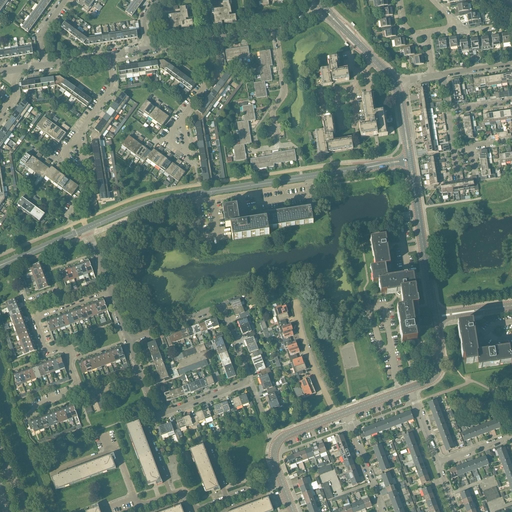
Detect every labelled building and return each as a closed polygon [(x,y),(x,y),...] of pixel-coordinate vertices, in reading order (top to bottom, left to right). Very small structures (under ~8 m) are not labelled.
[(42,0),(38,6),(45,11),(49,5),(42,0)] [(78,0),(77,3),(82,7),(83,5),(85,6),(87,7),(88,9),(89,9),(92,5),(87,2),(86,4),(80,0),(78,0)] [(134,1),(130,6),(137,11),(141,6),(134,1)] [(224,9),(221,9),(213,10),(216,28),(223,26),(223,22),(224,22),(225,24),(237,22),(236,15),(230,16),(230,14),(232,14),(230,2),(223,3),(224,9)] [(463,4),(458,5),(459,12),(465,11),(466,15),(467,15),(472,14),(472,10),(469,11),(468,4),(466,4),(463,4)] [(38,6),(34,11),(41,16),(45,11),(38,6)] [(132,17),(137,11),(130,6),(126,12),(132,17)] [(177,14),(170,15),(173,32),(180,31),(179,27),(181,26),(182,29),(194,27),(193,20),(187,21),(186,19),(189,18),(187,6),(180,7),(181,14),(177,14)] [(383,17),(393,15),(392,8),(386,9),(385,6),(378,7),(379,11),(382,10),(383,17)] [(37,22),(41,16),(34,11),(30,17),(37,22)] [(467,15),(468,22),(469,21),(470,25),(481,23),(481,19),(480,19),(479,13),(477,13),(472,14),(467,15)] [(30,17),(26,22),(33,27),(37,22),(30,17)] [(381,28),(388,27),(391,27),(390,19),(384,20),(383,17),(377,18),(377,22),(380,21),(381,28)] [(67,32),(72,25),(66,21),(61,28),(67,32)] [(29,33),(33,27),(26,22),(22,28),(29,33)] [(67,32),(73,36),(78,29),(72,25),(67,32)] [(396,37),(395,29),(389,30),(388,27),(381,28),(382,32),(385,31),(386,38),(391,37),(396,37)] [(78,40),(83,33),(78,29),(73,36),(78,40)] [(123,30),(123,32),(124,41),(131,40),(130,31),(130,29),(123,30)] [(137,30),(130,31),(131,40),(138,38),(137,30)] [(123,32),(116,33),(117,42),(124,41),(123,32)] [(78,40),(84,44),(86,41),(88,41),(89,38),(83,33),(78,40)] [(116,33),(109,34),(111,43),(117,42),(116,33)] [(511,47),(509,33),(502,34),(503,41),(499,41),(500,45),(500,48),(504,47),(504,48),(511,47)] [(111,43),(109,34),(102,35),(104,44),(111,43)] [(97,45),(104,44),(102,35),(95,36),(97,45)] [(492,42),(489,43),(490,46),(490,49),(494,49),(493,46),(500,45),(499,41),(499,35),(491,36),(492,42)] [(95,36),(89,38),(88,41),(86,41),(84,44),(87,46),(97,45),(95,36)] [(396,37),(391,37),(391,41),(394,40),(395,47),(400,47),(406,46),(405,39),(398,40),(398,36),(396,37)] [(446,43),(447,49),(447,51),(451,51),(450,48),(457,47),(456,37),(449,38),(450,42),(446,43)] [(482,44),(479,44),(478,44),(479,51),(490,49),(490,46),(489,43),(488,37),(481,38),(482,44)] [(440,49),(447,49),(446,43),(445,38),(438,40),(439,44),(435,44),(437,53),(440,52),(440,49)] [(471,43),(468,44),(469,50),(469,52),(470,56),(471,63),(474,62),(473,56),(473,52),(479,51),(478,44),(479,44),(478,38),(470,39),(471,43)] [(461,47),(457,48),(458,54),(462,54),(462,53),(469,52),(469,50),(468,44),(467,40),(460,41),(461,47)] [(406,46),(400,47),(401,50),(403,50),(404,56),(409,56),(415,55),(414,48),(408,49),(407,45),(406,46)] [(11,47),(13,58),(20,57),(18,48),(18,46),(16,47),(11,47)] [(25,47),(27,56),(34,55),(32,46),(25,47)] [(9,48),(4,48),(5,51),(6,59),(13,58),(11,47),(9,48)] [(25,47),(18,48),(20,57),(27,56),(25,47)] [(250,57),(248,47),(241,48),(242,58),(250,57)] [(241,48),(233,49),(235,60),(242,58),(241,48)] [(227,61),(235,60),(233,49),(226,50),(227,61)] [(270,50),(259,52),(260,60),(271,58),(270,50)] [(416,55),(415,55),(409,56),(410,60),(409,63),(411,66),(424,64),(423,57),(417,58),(416,55)] [(339,66),(338,57),(329,59),(330,67),(329,67),(329,69),(321,70),(323,86),(332,85),(332,83),(349,81),(348,71),(338,73),(336,66),(339,66)] [(271,58),(260,60),(262,67),(270,66),(273,66),(271,58)] [(164,60),(158,61),(159,70),(162,70),(164,72),(170,65),(164,60)] [(152,71),(151,62),(145,63),(146,72),(146,74),(153,73),(152,71)] [(170,65),(164,72),(170,75),(175,68),(170,65)] [(127,78),(127,75),(125,66),(119,67),(120,76),(120,79),(127,78)] [(259,67),(260,75),(271,73),(270,66),(262,67),(259,67)] [(175,68),(170,75),(175,79),(180,72),(175,68)] [(225,75),(232,80),(236,74),(229,69),(225,75)] [(180,72),(175,79),(180,83),(185,76),(180,72)] [(260,75),(261,82),(265,82),(272,81),(271,73),(260,75)] [(222,80),(228,85),(232,80),(225,75),(222,80)] [(60,76),(54,78),(55,86),(58,86),(61,88),(66,81),(60,76)] [(185,76),(180,83),(186,87),(191,80),(185,76)] [(191,80),(186,87),(191,91),(196,84),(195,83),(196,83),(194,81),(193,82),(191,80)] [(218,85),(225,90),(228,85),(222,80),(218,85)] [(66,81),(61,88),(66,92),(71,85),(66,81)] [(21,83),(19,83),(20,87),(22,87),(23,91),(29,90),(28,82),(21,83)] [(255,91),(266,89),(265,82),(261,82),(254,83),(255,91)] [(418,94),(427,93),(426,87),(428,87),(428,84),(420,85),(420,88),(417,89),(418,94)] [(76,88),(71,85),(66,92),(64,94),(69,98),(71,95),(76,88)] [(214,91),(216,92),(221,96),(225,90),(218,85),(214,91)] [(76,88),(71,95),(76,99),(82,92),(76,88)] [(267,97),(266,89),(255,91),(256,99),(267,97)] [(210,96),(217,101),(221,96),(216,92),(214,91),(210,96)] [(87,96),(82,92),(76,99),(82,103),(87,96)] [(118,98),(125,104),(129,98),(122,93),(118,98)] [(379,137),(388,136),(384,111),(374,113),(371,95),(362,96),(366,121),(369,120),(370,127),(359,129),(361,138),(378,135),(379,137)] [(92,100),(87,96),(82,103),(87,107),(92,100)] [(206,101),(213,106),(217,101),(210,96),(206,101)] [(464,101),(463,96),(454,97),(455,102),(457,102),(457,105),(465,104),(465,101),(464,101)] [(115,104),(122,109),(125,104),(118,98),(115,104)] [(144,113),(151,104),(147,100),(139,111),(143,115),(144,113)] [(24,101),(20,107),(27,112),(31,107),(24,101)] [(202,106),(209,112),(213,106),(206,101),(202,106)] [(111,109),(118,114),(122,109),(115,104),(111,109)] [(156,107),(151,104),(144,113),(149,117),(156,107)] [(242,106),(244,114),(254,113),(253,105),(242,106)] [(198,112),(205,117),(209,112),(202,106),(198,112)] [(20,107),(16,112),(23,117),(27,112),(20,107)] [(160,110),(156,107),(149,117),(153,120),(160,110)] [(107,114),(114,119),(118,114),(111,109),(107,114)] [(157,124),(165,114),(166,111),(164,110),(162,112),(160,110),(153,120),(153,121),(153,122),(156,124),(157,124)] [(16,112),(12,117),(19,122),(23,117),(16,112)] [(194,117),(195,124),(203,122),(203,120),(205,117),(198,112),(194,117)] [(255,120),(254,113),(244,114),(245,121),(245,122),(248,121),(255,120)] [(103,120),(110,125),(114,119),(107,114),(103,120)] [(167,115),(165,114),(157,124),(157,125),(161,128),(169,117),(167,115)] [(12,117),(8,122),(16,128),(19,122),(12,117)] [(37,127),(41,130),(48,120),(44,117),(37,127)] [(328,154),(327,153),(327,150),(328,150),(329,152),(353,149),(352,140),(333,142),(332,136),(335,135),(333,119),(324,120),(325,130),(315,131),(319,156),(324,155),(328,154)] [(41,130),(41,131),(45,134),(53,124),(48,120),(41,130)] [(99,125),(106,130),(110,125),(103,120),(99,125)] [(249,129),(248,121),(245,122),(245,121),(237,123),(238,130),(249,129)] [(8,122),(5,128),(12,133),(16,128),(8,122)] [(53,124),(45,134),(50,137),(50,136),(57,127),(53,124)] [(95,130),(102,136),(106,130),(99,125),(95,130)] [(50,136),(55,140),(62,130),(57,127),(50,136)] [(5,128),(1,133),(8,138),(12,133),(5,128)] [(238,130),(240,138),(250,136),(249,129),(238,130)] [(55,140),(54,141),(58,144),(59,143),(66,133),(62,130),(55,140)] [(91,136),(92,142),(100,141),(100,138),(102,136),(95,130),(91,136)] [(1,133),(0,133),(0,140),(4,144),(6,145),(10,140),(8,138),(1,133)] [(122,145),(127,149),(134,139),(129,136),(122,145)] [(251,144),(250,136),(240,138),(241,145),(244,145),(251,144)] [(134,139),(127,149),(131,152),(138,143),(140,141),(138,139),(136,141),(134,139)] [(143,146),(138,143),(131,152),(136,156),(143,146)] [(233,146),(234,154),(245,152),(244,145),(241,145),(233,146)] [(136,156),(134,157),(139,160),(140,159),(148,147),(147,146),(145,148),(143,146),(136,156)] [(435,146),(426,148),(427,155),(439,153),(438,146),(435,146)] [(148,147),(140,159),(141,159),(140,160),(143,162),(144,162),(147,159),(151,153),(151,152),(149,151),(150,149),(148,147)] [(154,149),(151,152),(151,153),(147,159),(151,162),(158,153),(154,149)] [(480,160),(491,159),(491,153),(490,153),(490,149),(480,151),(480,155),(479,155),(480,160)] [(287,151),(288,162),(296,161),(295,150),(287,151)] [(288,162),(287,151),(279,152),(281,163),(288,162)] [(246,160),(245,152),(234,154),(235,162),(246,160)] [(273,164),(274,164),(281,163),(279,152),(272,154),(272,156),(273,164)] [(21,162),(20,164),(24,167),(25,166),(32,156),(27,153),(21,162)] [(163,156),(158,153),(151,162),(156,165),(163,156)] [(208,155),(200,156),(201,162),(209,161),(213,160),(212,154),(208,155)] [(25,166),(30,169),(37,160),(32,156),(25,166)] [(156,165),(160,169),(167,159),(163,156),(156,165)] [(272,156),(265,157),(266,168),(274,167),(274,164),(273,164),(272,156)] [(265,157),(257,158),(259,169),(266,168),(265,157)] [(250,159),(251,170),(259,169),(257,158),(250,159)] [(160,169),(159,171),(163,174),(165,172),(172,163),(167,159),(160,169)] [(30,169),(34,172),(41,163),(37,160),(30,169)] [(34,172),(39,176),(46,166),(41,163),(34,172)] [(176,166),(172,163),(165,172),(169,175),(176,166)] [(169,175),(168,177),(172,180),(174,179),(181,169),(178,167),(180,165),(178,164),(176,166),(169,175)] [(50,169),(46,166),(39,176),(43,179),(45,177),(45,176),(50,169)] [(45,177),(49,180),(56,170),(52,167),(50,169),(45,176),(45,177)] [(181,169),(174,179),(178,182),(185,173),(181,169)] [(492,169),(490,170),(481,171),(482,177),(485,176),(486,180),(495,178),(495,175),(493,175),(492,169)] [(49,180),(54,183),(61,173),(56,170),(49,180)] [(54,183),(58,186),(65,177),(61,173),(54,183)] [(212,181),(211,174),(202,175),(204,182),(212,181)] [(58,186),(63,189),(70,180),(65,177),(58,186)] [(437,189),(438,188),(438,186),(438,184),(439,184),(438,178),(429,180),(431,189),(437,189)] [(478,189),(476,181),(473,181),(473,178),(467,179),(469,190),(478,189)] [(63,189),(67,193),(69,190),(74,183),(70,180),(63,189)] [(74,183),(69,190),(67,193),(72,196),(79,186),(74,183)] [(441,185),(438,186),(438,188),(439,193),(442,192),(443,197),(448,196),(448,193),(446,184),(441,185)] [(100,194),(101,200),(112,199),(111,192),(108,193),(100,194)] [(23,197),(16,206),(21,210),(28,200),(23,197)] [(32,203),(28,200),(21,210),(26,213),(32,203)] [(37,207),(32,203),(26,213),(30,216),(37,207)] [(41,210),(37,207),(30,216),(34,220),(41,210)] [(313,224),(311,211),(311,210),(303,211),(265,217),(266,221),(239,225),(239,222),(236,208),(237,208),(237,207),(223,209),(223,210),(226,227),(231,227),(233,241),(269,235),(268,230),(313,224)] [(46,213),(41,210),(34,220),(39,223),(37,224),(41,227),(45,222),(42,219),(46,213)] [(397,293),(400,295),(401,294),(402,294),(404,308),(398,309),(401,328),(400,328),(400,331),(402,331),(403,341),(416,340),(415,332),(417,332),(416,325),(414,326),(411,307),(417,306),(412,276),(403,277),(402,275),(401,275),(398,276),(398,278),(387,280),(384,266),(389,265),(387,250),(390,249),(389,243),(386,244),(385,236),(372,238),(376,266),(372,267),(374,282),(380,281),(382,293),(387,292),(398,291),(398,292),(397,293)] [(84,264),(88,274),(93,272),(89,262),(84,264)] [(32,272),(42,268),(41,263),(30,267),(32,272)] [(80,265),(83,276),(88,274),(84,264),(80,265)] [(79,278),(83,276),(80,265),(75,267),(79,278)] [(75,267),(70,269),(74,279),(79,278),(75,267)] [(32,272),(34,277),(44,273),(42,268),(32,272)] [(66,271),(69,281),(74,279),(70,269),(66,271)] [(60,272),(64,283),(69,281),(66,271),(60,272)] [(34,277),(35,281),(46,278),(44,273),(34,277)] [(35,281),(37,286),(48,282),(46,278),(35,281)] [(49,287),(48,282),(37,286),(39,291),(49,287)] [(233,309),(242,306),(240,299),(242,299),(241,296),(235,298),(236,301),(231,303),(233,309)] [(7,308),(18,304),(16,299),(5,303),(7,308)] [(99,302),(103,313),(108,311),(104,301),(99,302)] [(103,315),(103,313),(99,302),(94,304),(98,315),(99,317),(103,315)] [(20,309),(18,304),(7,308),(9,313),(20,309)] [(89,306),(93,317),(98,315),(94,304),(89,306)] [(276,316),(276,317),(288,313),(286,307),(282,308),(281,305),(274,308),(276,316)] [(89,306),(85,308),(89,318),(93,317),(89,306)] [(248,311),(245,312),(242,306),(233,309),(235,316),(241,314),(242,317),(249,314),(248,311)] [(80,309),(84,320),(89,318),(85,308),(80,309)] [(9,313),(11,317),(21,313),(20,309),(9,313)] [(80,309),(75,311),(79,322),(84,320),(80,309)] [(71,313),(74,324),(79,322),(75,311),(71,313)] [(13,322),(23,318),(21,313),(11,317),(13,322)] [(71,313),(66,315),(70,325),(74,324),(71,313)] [(276,317),(279,325),(286,323),(285,320),(289,319),(287,315),(288,314),(288,313),(276,317)] [(249,314),(242,317),(243,320),(238,322),(240,328),(249,325),(252,324),(249,317),(250,317),(249,314)] [(61,316),(65,327),(70,325),(66,315),(61,316)] [(61,329),(65,327),(61,316),(57,318),(61,329)] [(25,323),(23,318),(13,322),(14,327),(25,323)] [(57,318),(52,320),(56,331),(61,329),(57,318)] [(216,318),(210,320),(213,328),(219,326),(216,318)] [(47,322),(51,332),(56,331),(52,320),(47,322)] [(213,328),(210,320),(204,323),(207,331),(213,328)] [(511,353),(510,354),(509,349),(494,352),(493,349),(487,350),(488,353),(476,354),(473,336),(476,335),(475,329),(472,329),(471,322),(459,324),(464,358),(465,363),(477,361),(478,367),(511,362),(511,366),(511,353)] [(14,327),(16,331),(27,328),(25,323),(14,327)] [(204,323),(198,325),(201,333),(207,331),(204,323)] [(281,334),(293,330),(291,324),(287,326),(286,323),(279,325),(282,333),(281,334)] [(201,333),(198,325),(192,327),(195,335),(201,333)] [(242,335),(248,333),(249,336),(255,333),(254,330),(251,331),(249,325),(240,328),(242,335)] [(192,327),(186,329),(189,337),(195,335),(192,327)] [(18,336),(28,332),(27,328),(16,331),(18,336)] [(189,337),(186,329),(181,332),(184,340),(189,337)] [(281,334),(284,342),(291,340),(290,337),(293,336),(291,331),(293,330),(281,334)] [(18,336),(20,341),(30,337),(28,332),(18,336)] [(181,332),(175,334),(178,342),(184,340),(181,332)] [(255,333),(249,336),(250,338),(245,340),(247,347),(256,343),(254,337),(256,336),(255,333)] [(166,338),(167,341),(169,346),(172,345),(172,344),(178,342),(175,334),(169,336),(169,337),(166,338)] [(21,345),(32,342),(30,337),(20,341),(21,345)] [(217,350),(225,346),(222,340),(221,338),(218,339),(212,341),(213,344),(215,344),(217,350)] [(284,342),(287,351),(298,347),(297,347),(295,342),(292,343),(291,340),(284,342)] [(149,350),(157,347),(155,341),(147,344),(149,350)] [(21,345),(23,350),(34,346),(32,342),(21,345)] [(249,353),(255,351),(256,354),(262,352),(261,349),(259,350),(256,343),(247,347),(249,353)] [(25,355),(35,351),(34,346),(23,350),(25,355)] [(217,350),(219,355),(227,352),(225,346),(217,350)] [(157,347),(149,350),(152,356),(159,353),(157,347)] [(287,351),(290,360),(297,357),(296,354),(300,353),(298,347),(287,351)] [(116,350),(120,361),(125,359),(121,348),(116,350)] [(116,350),(112,352),(116,362),(120,361),(116,350)] [(116,362),(112,352),(107,353),(111,364),(116,363),(116,362)] [(219,355),(221,361),(229,358),(227,352),(219,355)] [(262,352),(256,354),(257,357),(252,359),(254,366),(263,362),(261,356),(263,355),(262,352)] [(107,353),(102,355),(106,366),(111,364),(107,353)] [(162,359),(159,353),(152,356),(154,362),(162,359)] [(98,357),(101,367),(106,366),(102,355),(98,357)] [(293,368),(304,364),(302,361),(300,356),(297,357),(290,360),(291,363),(293,362),(295,367),(293,368)] [(101,367),(98,357),(93,359),(97,369),(97,370),(102,369),(101,367)] [(56,359),(60,370),(65,368),(61,358),(56,359)] [(221,361),(224,367),(231,364),(229,358),(221,361)] [(56,359),(51,361),(55,372),(60,370),(56,359)] [(88,360),(92,371),(97,369),(93,359),(88,360)] [(162,359),(154,362),(156,368),(164,365),(162,359)] [(88,360),(84,362),(87,373),(92,371),(88,360)] [(47,363),(50,374),(55,372),(51,361),(47,363)] [(79,364),(83,374),(87,373),(84,362),(79,364)] [(269,367),(266,369),(263,362),(254,366),(257,372),(262,370),(263,373),(270,370),(269,367)] [(46,375),(50,374),(47,363),(42,365),(46,375)] [(224,367),(226,373),(234,370),(231,364),(224,367)] [(293,368),(296,377),(299,376),(303,374),(302,371),(306,370),(304,364),(293,368)] [(42,365),(37,366),(41,377),(46,375),(42,365)] [(166,371),(164,365),(156,368),(158,374),(166,371)] [(32,368),(36,379),(41,377),(37,366),(32,368)] [(32,368),(27,370),(31,381),(36,379),(32,368)] [(23,372),(27,382),(31,381),(27,370),(23,372)] [(236,376),(234,370),(226,373),(228,379),(236,376)] [(261,384),(270,381),(268,375),(271,373),(270,370),(263,373),(264,376),(259,378),(261,384)] [(166,371),(158,374),(160,380),(164,379),(165,382),(171,379),(170,376),(168,377),(166,371)] [(23,372),(18,373),(22,384),(27,382),(23,372)] [(13,375),(17,386),(22,384),(18,373),(13,375)] [(211,376),(205,379),(208,387),(214,384),(211,376)] [(303,398),(316,394),(313,386),(314,385),(312,382),(311,383),(309,378),(301,382),(299,376),(296,377),(298,383),(299,383),(298,383),(299,382),(301,388),(300,388),(302,393),(303,393),(305,398),(304,398),(303,398)] [(196,391),(202,389),(199,381),(199,379),(195,380),(196,382),(193,383),(196,391)] [(199,381),(202,389),(208,387),(205,379),(199,381)] [(275,387),(273,387),(270,381),(261,384),(264,391),(269,389),(270,392),(276,389),(275,387)] [(187,385),(190,393),(196,391),(193,383),(187,385)] [(187,385),(182,387),(185,395),(190,393),(187,385)] [(176,390),(179,398),(185,395),(182,387),(176,390)] [(268,403),(277,400),(275,393),(277,392),(276,389),(270,392),(271,395),(265,396),(268,403)] [(176,390),(170,392),(173,400),(179,398),(176,390)] [(173,400),(170,392),(164,394),(165,396),(163,397),(165,403),(173,400)] [(239,397),(243,406),(249,404),(250,407),(253,406),(250,399),(248,400),(246,395),(239,397)] [(234,405),(232,406),(234,412),(237,411),(236,408),(243,406),(239,397),(233,399),(234,405)] [(283,405),(280,406),(277,400),(268,403),(271,410),(276,408),(277,411),(284,408),(283,405)] [(428,403),(431,409),(439,406),(436,400),(428,403)] [(234,412),(232,406),(229,407),(227,402),(220,404),(224,413),(230,411),(231,413),(234,412)] [(217,416),(224,413),(220,404),(214,407),(216,412),(213,413),(215,419),(218,418),(217,416)] [(68,408),(72,418),(77,417),(73,406),(68,408)] [(431,409),(433,415),(441,412),(439,406),(431,409)] [(64,410),(68,420),(72,418),(68,408),(64,410)] [(208,409),(202,411),(205,420),(212,418),(212,420),(215,419),(213,413),(210,414),(208,409)] [(64,410),(59,411),(63,422),(68,420),(64,410)] [(54,413),(58,424),(63,422),(59,411),(54,413)] [(197,419),(194,420),(196,426),(200,425),(199,422),(205,420),(202,411),(195,414),(197,419)] [(410,412),(404,414),(407,422),(413,420),(410,412)] [(443,418),(441,412),(433,415),(435,421),(443,418)] [(54,413),(50,415),(54,425),(58,424),(54,413)] [(404,414),(398,416),(401,424),(407,422),(404,414)] [(50,415),(45,417),(49,427),(54,425),(50,415)] [(190,416),(183,418),(186,427),(193,425),(194,427),(196,426),(194,420),(191,421),(190,416)] [(398,416),(392,419),(395,427),(401,424),(398,416)] [(45,417),(40,418),(44,429),(49,427),(45,417)] [(40,418),(35,420),(39,431),(44,429),(40,418)] [(178,426),(175,427),(178,433),(179,437),(182,436),(180,432),(181,432),(180,429),(186,427),(183,418),(176,421),(178,426)] [(435,421),(437,427),(445,424),(443,418),(435,421)] [(392,419),(386,421),(389,429),(395,427),(392,419)] [(35,432),(39,431),(35,420),(31,422),(35,432)] [(498,420),(491,422),(494,430),(501,428),(498,420)] [(163,484),(161,480),(139,421),(126,426),(148,486),(156,483),(157,486),(163,484)] [(386,421),(380,423),(383,431),(389,429),(386,421)] [(491,422),(486,424),(489,432),(494,430),(491,422)] [(171,423),(164,425),(167,434),(174,432),(175,434),(178,433),(175,427),(173,428),(171,423)] [(380,423),(374,425),(377,433),(383,431),(380,423)] [(447,430),(445,424),(437,427),(440,433),(447,430)] [(486,424),(480,427),(483,435),(489,432),(486,424)] [(158,428),(159,433),(157,434),(159,440),(162,439),(161,436),(167,434),(164,425),(158,428)] [(374,425),(368,428),(371,436),(377,433),(374,425)] [(476,437),(483,435),(480,427),(474,429),(476,437)] [(365,438),(371,436),(368,428),(362,430),(365,438)] [(474,429),(468,431),(471,439),(476,437),(474,429)] [(440,433),(442,439),(450,436),(447,430),(440,433)] [(464,441),(471,439),(468,431),(461,434),(464,441)] [(406,442),(412,440),(414,439),(412,433),(404,436),(406,442)] [(335,438),(337,444),(345,441),(343,435),(335,438)] [(442,439),(444,445),(452,442),(450,436),(442,439)] [(406,442),(408,448),(416,445),(414,439),(412,440),(406,442)] [(337,444),(339,450),(347,447),(345,441),(337,444)] [(454,448),(452,442),(444,445),(446,451),(454,448)] [(323,444),(317,447),(320,455),(326,452),(323,444)] [(219,487),(203,445),(190,450),(206,492),(219,487)] [(373,448),(375,454),(383,451),(381,445),(373,448)] [(408,448),(411,454),(419,451),(416,445),(408,448)] [(317,447),(311,449),(314,457),(315,460),(321,458),(320,455),(317,447)] [(339,450),(341,456),(349,453),(347,447),(339,450)] [(497,451),(499,457),(507,454),(505,448),(497,451)] [(311,449),(305,451),(308,459),(314,457),(311,449)] [(299,453),(302,461),(308,459),(305,451),(299,453)] [(375,454),(377,460),(385,457),(383,451),(375,454)] [(411,454),(413,460),(421,457),(419,451),(411,454)] [(299,453),(293,456),(296,464),(302,461),(299,453)] [(341,456),(344,462),(352,459),(349,453),(341,456)] [(114,454),(111,455),(51,478),(56,491),(116,469),(113,461),(116,460),(114,454)] [(499,457),(501,463),(509,460),(507,454),(499,457)] [(290,466),(296,464),(293,456),(287,458),(290,466)] [(377,460),(380,466),(388,463),(385,457),(377,460)] [(413,460),(415,466),(423,463),(421,457),(413,460)] [(483,467),(489,465),(486,457),(480,459),(483,467)] [(344,462),(346,468),(354,465),(352,459),(344,462)] [(480,459),(474,461),(477,469),(483,467),(480,459)] [(501,463),(503,469),(511,466),(509,460),(501,463)] [(474,461),(468,464),(471,472),(477,469),(474,461)] [(391,462),(388,463),(380,466),(382,472),(393,468),(391,462)] [(415,466),(417,472),(425,469),(423,463),(415,466)] [(462,466),(465,474),(471,472),(468,464),(462,466)] [(346,468),(348,474),(356,471),(354,465),(346,468)] [(462,466),(456,468),(458,476),(465,474),(462,466)] [(503,469),(506,475),(511,472),(511,467),(511,466),(503,469)] [(452,478),(458,476),(456,468),(449,471),(452,478)] [(417,472),(420,478),(428,475),(425,469),(417,472)] [(348,474),(350,480),(358,477),(356,471),(348,474)] [(381,476),(384,482),(392,479),(391,478),(394,477),(392,472),(381,476)] [(430,481),(428,475),(420,478),(420,479),(417,480),(419,486),(430,481)] [(310,484),(311,484),(308,477),(306,478),(298,481),(300,488),(310,484)] [(358,477),(350,480),(353,486),(361,483),(358,477)] [(384,482),(386,488),(394,485),(392,479),(384,482)] [(300,488),(302,494),(312,490),(310,484),(300,488)] [(386,488),(388,494),(396,491),(394,485),(386,488)] [(422,490),(424,496),(432,493),(430,487),(422,490)] [(312,490),(302,494),(305,500),(312,497),(315,496),(312,490)] [(388,494),(390,500),(398,497),(396,491),(388,494)] [(460,494),(462,500),(470,497),(468,491),(460,494)] [(424,496),(426,502),(434,499),(432,493),(424,496)] [(361,499),(362,501),(365,509),(371,507),(367,496),(361,499)] [(305,500),(307,506),(315,503),(312,497),(305,500)] [(390,500),(393,506),(401,503),(398,497),(390,500)] [(462,500),(465,506),(473,503),(470,497),(462,500)] [(271,511),(273,511),(268,498),(230,511),(271,511)] [(426,502),(429,508),(437,505),(434,499),(426,502)] [(356,504),(359,511),(365,509),(362,501),(356,504)] [(307,506),(309,511),(317,509),(315,503),(307,506)] [(393,506),(394,511),(395,511),(403,509),(401,503),(393,506)] [(466,511),(475,509),(473,503),(465,506),(466,511)]
